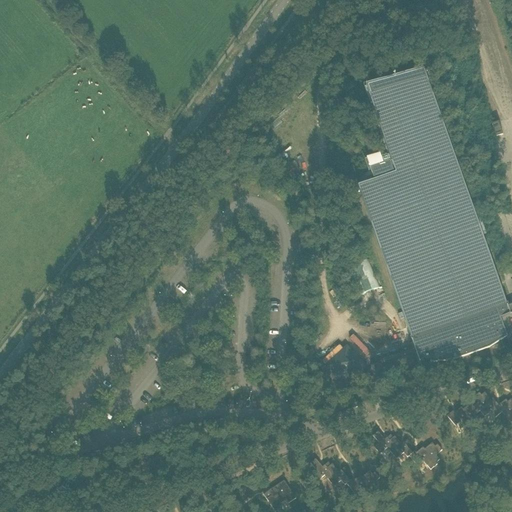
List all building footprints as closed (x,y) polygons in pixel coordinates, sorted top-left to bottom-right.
[(396,173),(358,187),(420,361),(429,358),(431,363),(451,361),(489,347),(507,337),(510,347),(511,346),(511,304),(507,306),(423,68),(366,88),(396,173)] [(503,135),(499,122),(492,125),(496,137),(503,135)] [(325,366),(345,387),(366,367),(346,346),(325,366)] [(475,406),(480,411),(484,417),(490,412),(495,418),(501,412),(505,409),(501,404),(498,406),(493,399),(491,400),(484,393),(481,396),(479,393),(473,398),(478,403),(475,406)] [(506,400),(501,404),(505,409),(501,412),(511,424),(511,422),(511,400),(511,399),(508,402),(506,400)] [(480,411),(475,406),(473,407),(470,404),(463,410),(461,408),(454,414),(452,412),(447,416),(455,426),(461,422),(466,428),(477,418),(474,416),(480,411)] [(387,449),(391,453),(396,449),(389,441),(393,438),(391,435),(385,440),(378,432),(373,436),(379,444),(374,448),(380,455),(387,449)] [(407,458),(409,456),(413,453),(412,452),(407,445),(410,443),(407,440),(401,445),(395,437),(393,438),(389,441),(396,449),(391,453),(396,460),(404,453),(407,458)] [(413,453),(409,456),(417,466),(422,461),(430,471),(437,465),(436,463),(440,460),(436,455),(442,450),(438,445),(435,447),(433,443),(425,450),(423,447),(416,453),(414,451),(412,452),(413,453)] [(324,476),(328,481),(333,476),(327,468),(330,466),(328,463),(322,467),(316,459),(310,464),(316,471),(311,475),(317,482),(324,476)] [(344,486),(347,484),(350,481),(344,473),(347,471),(345,468),(339,472),(332,464),(330,466),(327,468),(333,476),(328,481),(333,487),(341,481),(344,486)] [(377,488),(374,483),(380,479),(375,473),(372,475),(369,471),(362,477),(360,475),(353,481),(352,479),(350,481),(347,484),(354,494),(360,489),(368,498),(375,493),(373,490),(377,488)] [(272,489),(274,491),(270,494),(269,491),(263,495),(274,511),(275,511),(282,508),(280,504),(286,500),(289,504),(296,499),(284,481),(272,489)]
